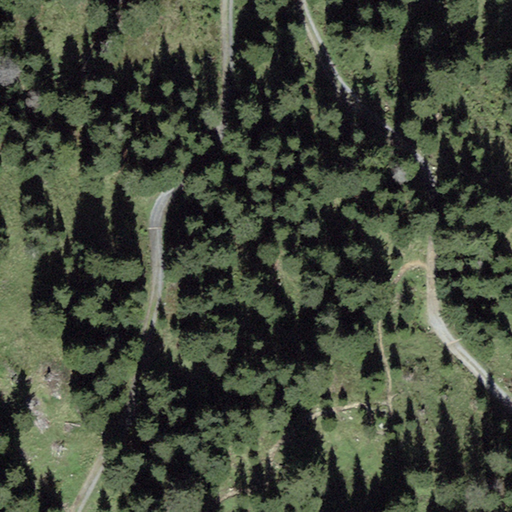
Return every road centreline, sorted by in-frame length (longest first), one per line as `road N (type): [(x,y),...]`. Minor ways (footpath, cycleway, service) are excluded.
road 1 (track): [(77,511),(139,395),(164,203),(207,169),(220,145),(228,118),(229,0)]
road 2 (track): [(302,0),(338,83),(423,164),(439,211),(433,262)]
road 3 (track): [(433,262),(443,328),(511,408)]
